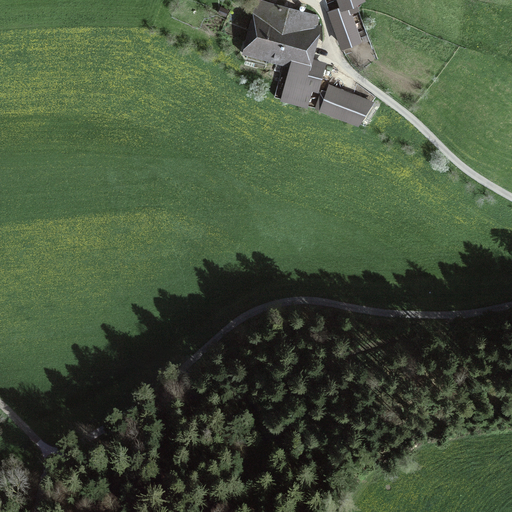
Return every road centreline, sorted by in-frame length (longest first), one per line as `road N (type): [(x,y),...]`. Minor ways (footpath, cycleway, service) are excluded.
road 1 (unclassified): [(61,456),(120,425),(229,331),(273,308),(299,302),(437,318),(511,304)]
road 2 (unclassified): [(511,196),(467,169),(348,67),(321,11),(295,0)]
